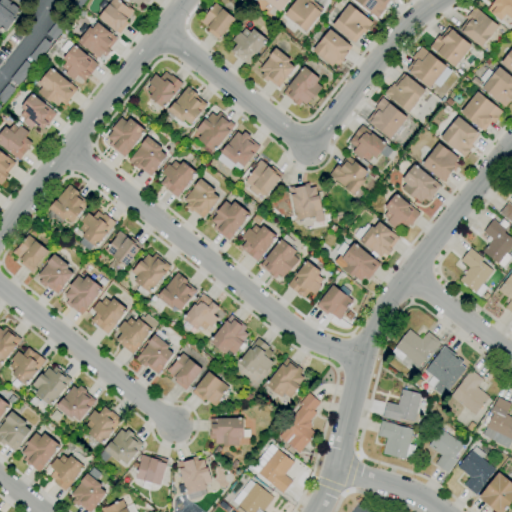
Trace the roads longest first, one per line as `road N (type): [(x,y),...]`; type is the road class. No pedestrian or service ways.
road 1 (residential): [(313,511),(379,309),(511,141)]
road 2 (residential): [(161,32),(306,152),(403,31),(445,0)]
road 3 (residential): [(66,147),(315,346),(360,358)]
road 4 (residential): [(161,32),(0,231)]
road 5 (residential): [(0,287),(175,428)]
road 6 (residential): [(511,360),(407,274)]
